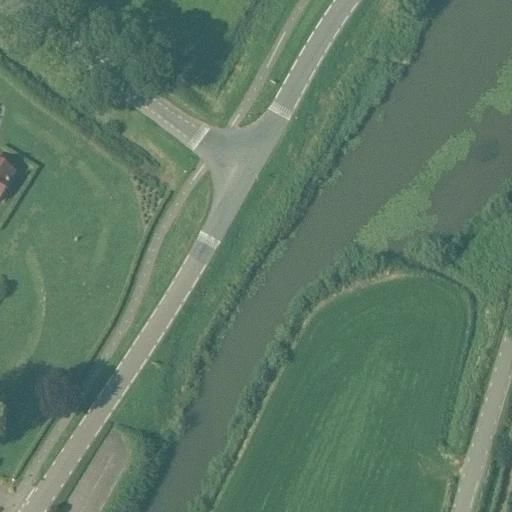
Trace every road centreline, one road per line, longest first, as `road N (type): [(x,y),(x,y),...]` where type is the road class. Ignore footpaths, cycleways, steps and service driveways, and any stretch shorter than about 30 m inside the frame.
road 1 (tertiary): [(33,511),(145,346),(244,174)]
road 2 (unclassified): [(244,174),(7,0)]
road 3 (tertiary): [(244,174),(350,0)]
road 4 (tertiary): [(461,511),(511,344)]
